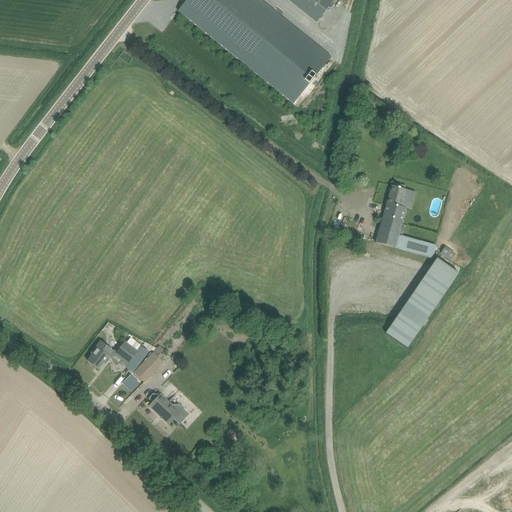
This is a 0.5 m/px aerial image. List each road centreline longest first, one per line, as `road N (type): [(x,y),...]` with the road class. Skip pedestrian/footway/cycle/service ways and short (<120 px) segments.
road 1 (unclassified): [(207,511),(62,377),(0,336)]
road 2 (unclassified): [(0,192),(143,0)]
